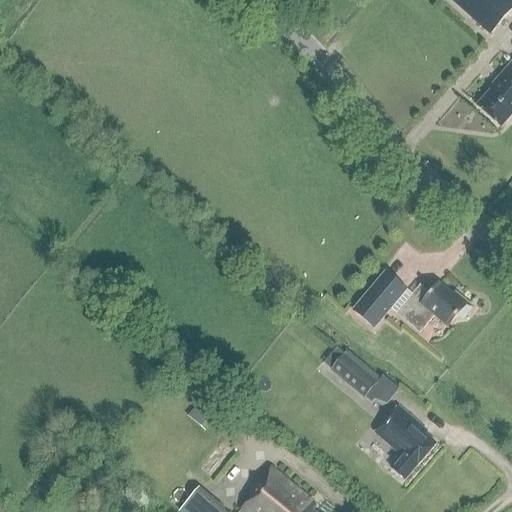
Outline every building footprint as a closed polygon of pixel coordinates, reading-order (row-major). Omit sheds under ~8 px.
[(511,9),(511,0),(450,0),(490,34),(511,9)] [(490,87),(492,88),(475,108),(499,128),(511,113),(511,64),(511,63),(490,87)] [(384,273),(351,311),(373,329),(405,291),(384,273)] [(465,318),(470,312),(469,306),(457,296),(451,297),(437,285),(421,304),(411,296),(395,314),(418,334),(434,316),(447,327),(455,317),(458,319),(465,318)] [(331,370),(345,353),(336,347),(322,363),(331,370)] [(342,356),(330,371),(339,379),(364,399),(376,385),(351,364),(342,356)] [(384,375),(380,379),(365,398),(370,402),(374,399),(387,403),(399,387),(384,375)] [(223,407),(207,394),(187,419),(203,432),(223,407)] [(396,406),(373,433),(392,450),(402,458),(391,470),(403,481),(415,466),(416,467),(435,444),(417,429),(419,426),(396,406)] [(310,504),(311,503),(269,468),(249,493),(252,496),(239,511),(240,511),(311,511),(315,507),(310,504)] [(219,511),(195,491),(178,511),(177,511),(219,511)]
